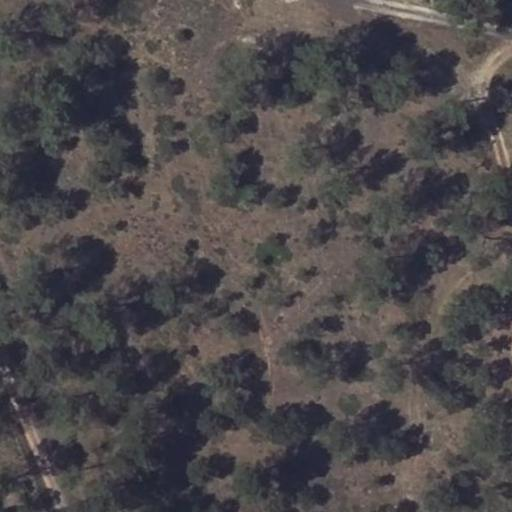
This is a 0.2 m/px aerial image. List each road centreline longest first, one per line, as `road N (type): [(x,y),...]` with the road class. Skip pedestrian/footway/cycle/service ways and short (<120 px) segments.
road 1 (unknown): [(59,511),(0,371)]
road 2 (unknown): [(368,0),(511,39)]
